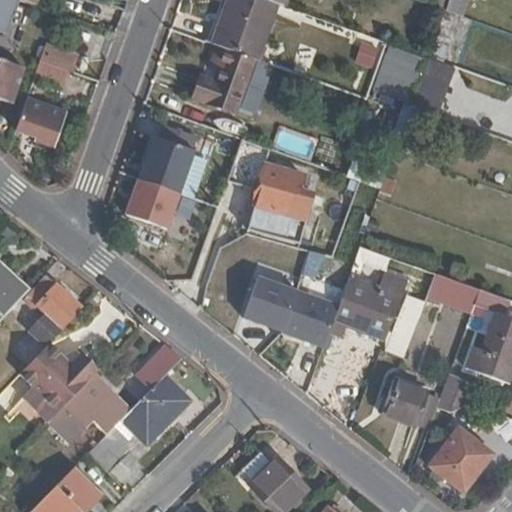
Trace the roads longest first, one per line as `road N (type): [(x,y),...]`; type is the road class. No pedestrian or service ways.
road 1 (residential): [(154,0),(68,237)]
road 2 (residential): [(68,237),(262,391)]
road 3 (residential): [(262,391),(414,511)]
road 4 (residential): [(142,511),(262,391)]
